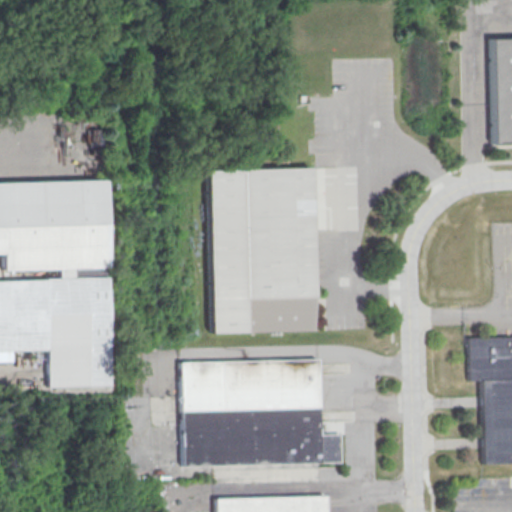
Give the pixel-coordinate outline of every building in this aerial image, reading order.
[(511,38),(487,40),(490,141),(511,141),(511,38)] [(309,167),(205,170),(209,332),(312,330),(309,167)] [(0,184),(101,181),(104,268),(0,270),(0,184)] [(0,280),(104,277),(107,385),(45,387),(44,350),(0,351),(0,280)] [(465,338),(511,336),(511,463),(480,464),(478,381),(466,382),(465,338)] [(315,358),(177,362),(180,464),(338,460),(337,433),(316,434),(315,358)] [(322,511),(321,495),(212,497),(212,511),(322,511)]
